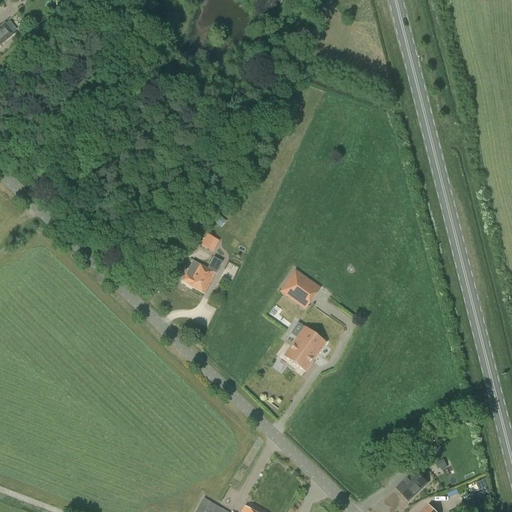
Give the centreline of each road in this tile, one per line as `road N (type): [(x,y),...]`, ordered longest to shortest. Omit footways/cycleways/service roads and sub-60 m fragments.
road 1 (unclassified): [(353,511),(0,172)]
road 2 (primary): [(511,462),(395,0)]
